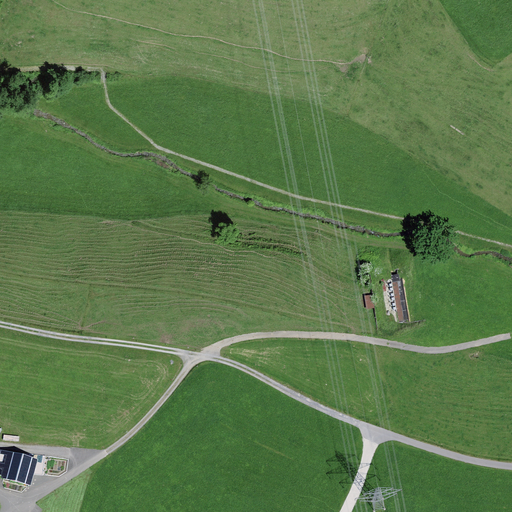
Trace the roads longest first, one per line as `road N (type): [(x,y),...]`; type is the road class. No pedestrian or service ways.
road 1 (track): [(0,322),(213,355),(406,441),(511,467)]
road 2 (track): [(205,354),(238,337),(289,333),(445,351),(510,335)]
road 3 (track): [(205,354),(132,434),(9,511)]
